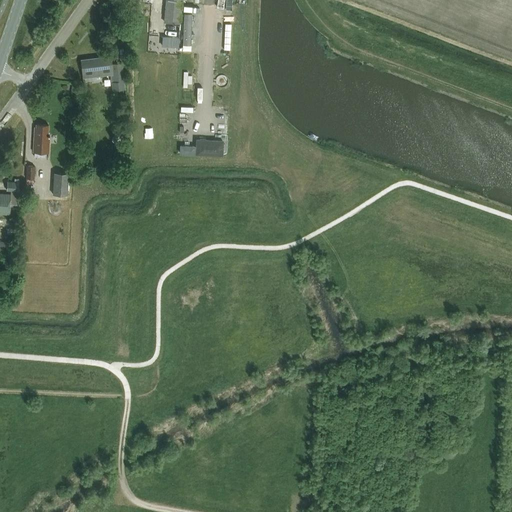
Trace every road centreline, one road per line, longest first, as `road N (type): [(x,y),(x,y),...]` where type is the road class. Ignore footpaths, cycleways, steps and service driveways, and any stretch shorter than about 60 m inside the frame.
road 1 (track): [(175,511),(123,490),(127,396)]
road 2 (track): [(127,396),(123,375),(110,365),(0,354)]
